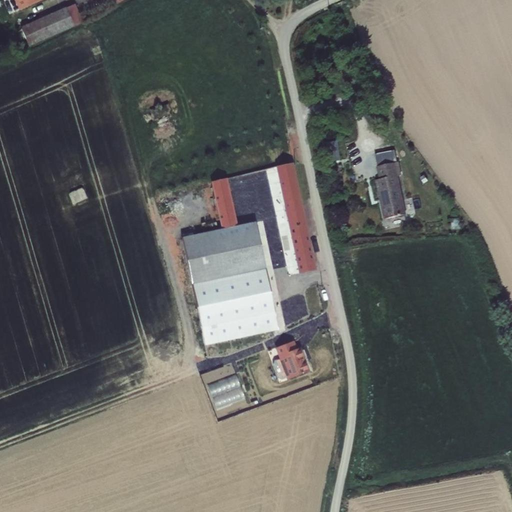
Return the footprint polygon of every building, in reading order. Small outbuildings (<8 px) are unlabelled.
[(54,0),(53,0),(25,11),(31,27),(60,16),(54,0)] [(282,159),(267,162),(292,266),(307,262),(282,159)] [(380,202),(385,223),(400,220),(392,181),(397,180),(394,168),(373,173),(376,185),(372,186),(376,203),(380,202)] [(217,232),(232,228),(219,175),(204,179),(217,232)] [(72,203),(86,199),(82,189),(69,193),(72,203)] [(232,228),(217,232),(187,239),(198,280),(256,264),(245,225),(232,228)] [(201,293),(204,303),(210,328),(213,338),(273,322),(262,277),(201,293)] [(210,328),(204,303),(192,305),(198,331),(210,328)] [(304,362),(301,354),(276,362),(287,394),(309,387),(301,364),(304,362)]
